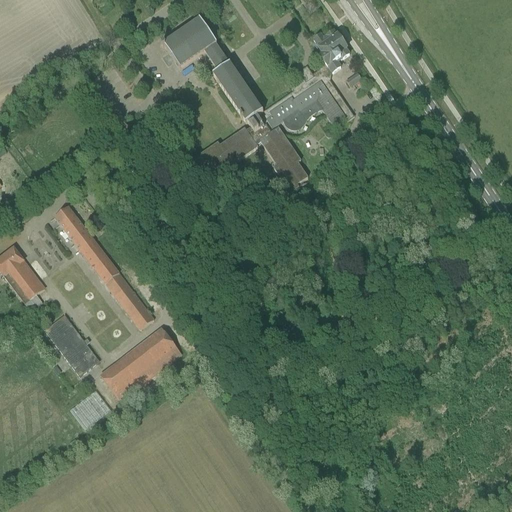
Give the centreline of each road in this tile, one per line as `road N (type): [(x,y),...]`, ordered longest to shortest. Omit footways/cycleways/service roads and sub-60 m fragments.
road 1 (unclassified): [(306,511),(87,192),(83,164),(140,118),(147,100),(121,33),(171,0)]
road 2 (secondary): [(511,231),(356,0)]
